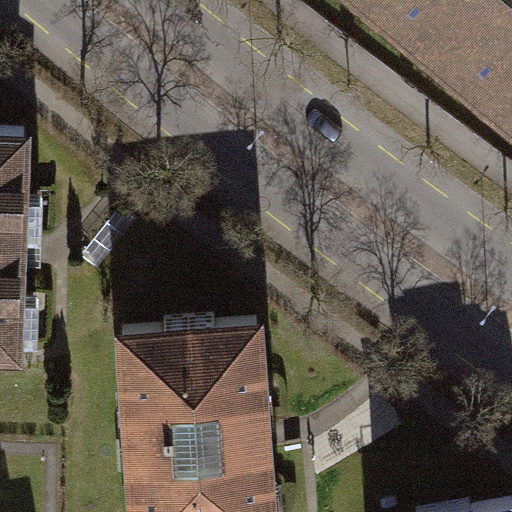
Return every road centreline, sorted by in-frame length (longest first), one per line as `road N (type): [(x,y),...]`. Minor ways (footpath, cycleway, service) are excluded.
road 1 (secondary): [(36,0),(233,178),(511,372)]
road 2 (secondary): [(511,275),(288,115),(159,0)]
